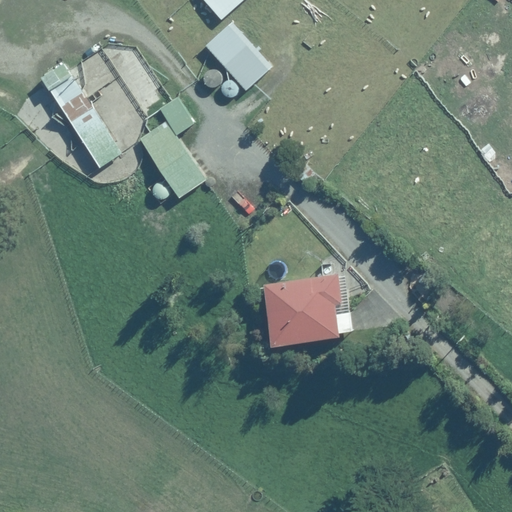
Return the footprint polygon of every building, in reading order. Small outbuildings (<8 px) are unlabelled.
[(206,0),(225,22),(249,0),(206,0)] [(276,68),(237,22),(210,46),(249,91),(276,68)] [(70,66),(48,81),(105,169),(127,155),(70,66)] [(198,125),(183,101),(166,111),(182,136),(198,125)] [(170,123),(144,141),(186,199),(211,182),(170,123)] [(279,351),(346,341),(345,336),(359,334),(350,275),(270,286),(279,351)]
